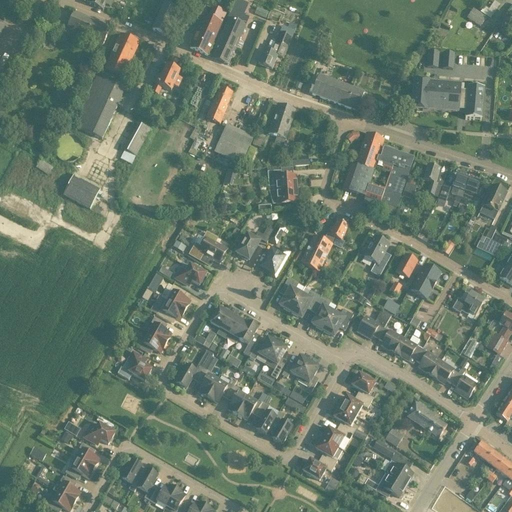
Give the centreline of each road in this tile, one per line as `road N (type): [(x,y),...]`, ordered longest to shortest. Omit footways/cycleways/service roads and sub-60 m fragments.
road 1 (residential): [(346,360),(288,462),(162,383),(212,293),(262,315)]
road 2 (residential): [(349,120),(65,0)]
road 3 (residential): [(511,303),(329,200),(326,179),(349,120)]
road 4 (residential): [(87,511),(131,448),(240,511)]
road 5 (residential): [(511,176),(349,120)]
road 6 (residential): [(475,421),(363,355),(346,360)]
